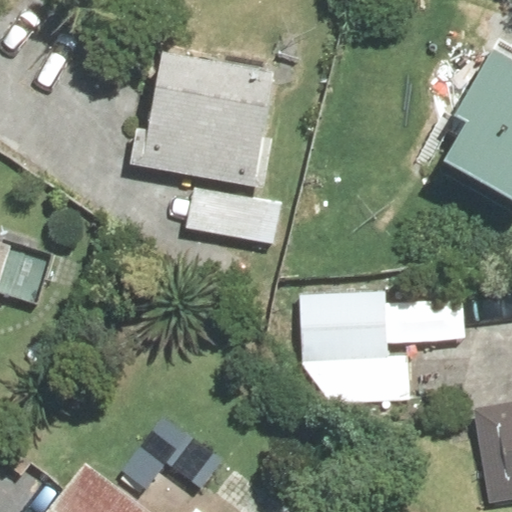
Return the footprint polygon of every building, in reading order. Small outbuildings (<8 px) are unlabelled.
[(450,132),(426,174),(509,220),(511,214),(511,59),(488,47),(443,129),(450,132)] [(276,82),(149,60),(129,172),(256,194),(276,82)] [(278,205),(188,191),(181,235),(271,248),(278,205)] [(381,297),(336,298),(336,285),(300,287),(301,300),(291,300),(296,423),(405,419),(402,363),(383,363),(381,297)] [(511,406),(467,415),(484,508),(511,502),(511,406)] [(136,511),(78,468),(45,511),(136,511)]
